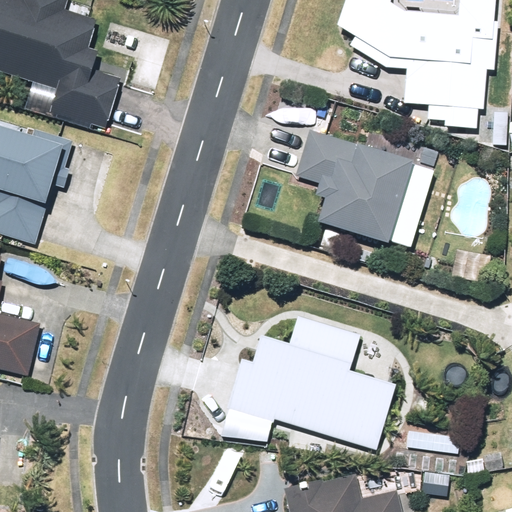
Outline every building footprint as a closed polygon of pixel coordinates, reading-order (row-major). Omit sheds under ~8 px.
[(0,81),(55,97),(50,118),(106,133),(119,85),(91,77),(96,61),(86,58),(94,29),(62,21),(66,5),(47,0),(23,0),(22,9),(0,3),(0,81)] [(408,75),(407,108),(485,116),(489,76),(496,77),(498,48),(495,47),(499,0),(461,0),(461,22),(406,17),(392,8),(392,0),(349,0),(340,33),(356,43),(408,75)] [(388,73),(408,75),(356,43),(351,51),(354,53),(388,73)] [(493,149),(508,150),(509,117),(495,116),(493,149)] [(32,131),(30,138),(0,129),(0,235),(34,246),(52,187),(58,188),(71,143),(32,131)] [(316,235),(386,256),(411,175),(358,159),(360,153),(308,138),(294,182),(320,190),(314,208),(323,211),(316,235)] [(0,375),(27,382),(39,330),(0,320),(0,290),(1,287),(0,287),(0,268),(1,264),(0,263),(0,375)] [(272,424),(273,421),(374,451),(393,388),(347,374),(349,366),(259,339),(251,364),(241,361),(226,410),(272,424)] [(418,399),(414,413),(428,418),(432,404),(418,399)] [(408,432),(406,448),(457,456),(459,440),(408,432)] [(483,459),(486,471),(502,467),(500,456),(483,459)] [(393,480),(403,481),(404,473),(394,472),(393,480)] [(398,511),(395,497),(360,506),(355,482),(322,489),(321,487),(284,496),(287,511),(398,511)]
